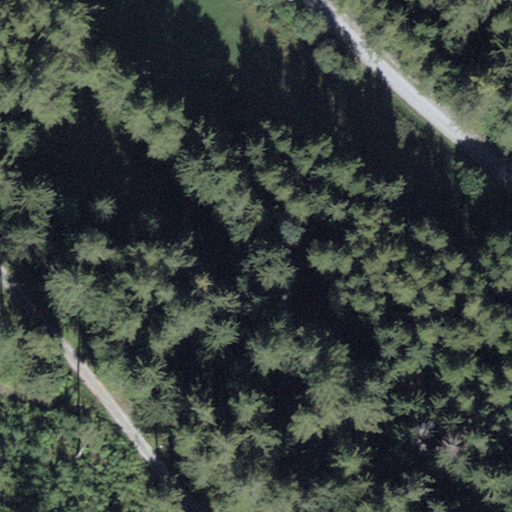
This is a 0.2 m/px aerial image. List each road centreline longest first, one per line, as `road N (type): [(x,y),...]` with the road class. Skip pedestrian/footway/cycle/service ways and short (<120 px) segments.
road 1 (track): [(0,281),(217,511)]
road 2 (track): [(308,0),(501,187)]
